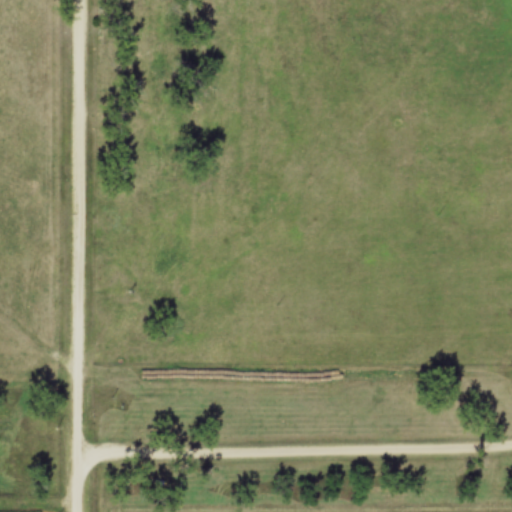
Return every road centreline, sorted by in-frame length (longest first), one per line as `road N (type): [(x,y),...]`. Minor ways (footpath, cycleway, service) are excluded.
road 1 (tertiary): [(77,511),(79,0)]
road 2 (residential): [(511,449),(78,458)]
